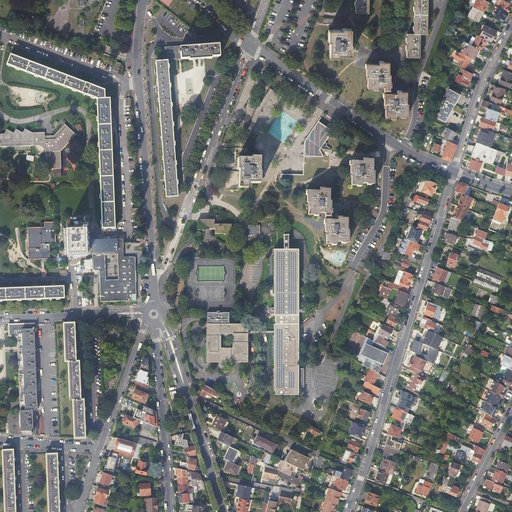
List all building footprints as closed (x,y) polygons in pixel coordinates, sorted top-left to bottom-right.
[(369,1),(368,0),(355,0),(355,13),(368,13),(369,1)] [(414,0),(414,33),(407,33),(406,56),(420,57),(420,45),(420,42),(420,34),(427,34),(427,26),(427,22),(428,6),(428,3),(427,0),(414,0)] [(476,0),(473,7),(483,12),(488,2),(484,0),(476,0)] [(505,1),(504,0),(498,0),(496,5),(499,7),(508,12),(510,8),(508,7),(510,3),(505,1)] [(478,21),(483,12),(473,7),(468,16),(478,21)] [(504,19),(508,12),(499,7),(495,14),(504,19)] [(491,41),(497,30),(486,25),(480,36),(487,39),(491,41)] [(351,55),(351,29),(342,28),(342,30),(334,30),(329,30),(328,41),(330,41),(329,57),(338,57),(338,55),(351,55)] [(478,48),(481,50),(487,39),(480,36),(477,34),(475,37),(471,45),(478,48)] [(471,58),(474,59),(476,56),(473,54),(474,53),(475,53),(476,53),(478,48),(471,45),(468,43),(467,43),(465,48),(463,47),(460,52),(463,54),(471,58)] [(220,56),(220,49),(219,44),(189,46),(189,45),(167,47),(168,60),(189,58),(189,60),(212,58),(212,56),(220,56)] [(465,68),(471,58),(463,54),(460,52),(458,51),(452,62),(465,68)] [(17,56),(11,54),(7,64),(16,68),(15,69),(19,70),(19,69),(35,75),(34,76),(38,77),(38,76),(53,82),(53,83),(57,84),(57,83),(72,89),(72,90),(75,91),(76,90),(91,96),(91,97),(94,99),(95,98),(97,98),(98,117),(97,117),(97,121),(98,121),(99,143),(98,143),(98,147),(99,147),(100,169),(99,169),(99,173),(100,173),(101,195),(100,195),(100,199),(101,199),(102,220),(101,220),(101,224),(102,224),(102,228),(115,228),(110,98),(105,98),(105,90),(92,85),(79,80),(55,71),(37,64),(17,56)] [(503,58),(500,64),(511,68),(511,61),(510,61),(503,58)] [(178,196),(168,60),(165,60),(156,61),(156,69),(155,69),(155,73),(157,73),(158,88),(156,89),(156,92),(158,92),(159,108),(158,108),(158,111),(160,111),(164,166),(162,166),(163,169),(164,169),(165,185),(164,185),(164,188),(166,188),(166,197),(178,196)] [(389,74),(389,62),(379,62),(379,64),(367,63),(366,75),(368,75),(368,87),(378,88),(378,85),(383,85),(383,86),(384,86),(384,105),(385,105),(385,116),(395,117),(395,115),(408,115),(408,103),(407,103),(407,91),(397,91),(397,93),(391,93),(391,92),(390,92),(390,74),(389,74)] [(476,78),(478,75),(473,72),(462,68),(459,74),(470,79),(472,76),(476,78)] [(510,87),(511,80),(511,72),(504,70),(499,83),(510,87)] [(467,87),(471,80),(470,79),(459,74),(455,81),(467,87)] [(505,89),(495,86),(492,94),(493,94),(492,99),(501,103),(505,89)] [(447,96),(445,99),(455,104),(460,94),(449,88),(445,95),(447,96)] [(245,135),(245,136),(255,140),(255,142),(255,143),(254,145),(254,149),(254,157),(251,157),(251,158),(238,158),(237,158),(237,164),(237,169),(239,169),(238,171),(225,170),(225,189),(238,189),(238,188),(247,188),(247,183),(260,183),(260,182),(268,182),(270,182),(272,182),(306,182),(338,182),(338,161),(338,135),(314,119),(311,117),(271,90),(255,111),(248,130),(245,135)] [(455,104),(445,99),(443,105),(439,112),(442,113),(440,118),(445,120),(447,116),(448,117),(455,104)] [(483,100),(481,105),(489,108),(490,108),(492,103),(483,100)] [(511,109),(501,106),(500,108),(505,110),(504,113),(510,115),(511,111),(511,109)] [(489,108),(485,117),(496,121),(497,120),(499,120),(501,114),(499,113),(499,111),(494,110),(490,108),(489,108)] [(485,117),(481,116),(480,119),(481,120),(479,125),(493,130),(496,121),(485,117)] [(55,139),(67,127),(64,124),(54,136),(52,137),(50,137),(50,139),(55,139)] [(76,135),(67,127),(55,139),(50,139),(50,137),(45,137),(44,136),(44,132),(32,133),(25,129),(23,133),(16,129),(14,133),(7,130),(4,134),(0,134),(0,146),(1,147),(40,146),(46,152),(47,169),(61,168),(61,151),(76,135)] [(456,132),(448,128),(444,135),(452,139),(456,132)] [(495,133),(485,129),(484,131),(480,130),(477,142),(479,143),(491,147),(495,133)] [(442,142),(437,140),(436,143),(433,149),(440,152),(440,150),(439,150),(442,142)] [(449,141),(441,157),(448,160),(452,159),(457,144),(449,141)] [(475,146),(472,156),(473,157),(482,160),(493,164),(498,150),(491,147),(479,143),(478,147),(475,146)] [(466,153),(472,155),(474,145),(469,144),(466,153)] [(482,160),(473,157),(472,159),(469,167),(478,171),(482,160)] [(363,161),(351,161),(351,173),(352,173),(351,185),(361,185),(362,184),(374,184),(373,174),(373,160),(363,159),(363,161)] [(495,171),(505,175),(506,171),(506,169),(500,167),(497,166),(495,171)] [(436,184),(426,180),(422,192),(431,195),(436,184)] [(464,194),(467,185),(461,183),(458,184),(456,191),(462,193),(464,194)] [(320,191),(307,191),(307,203),(309,203),(309,215),(319,215),(319,213),(325,213),(325,244),(336,244),(336,242),(348,242),(348,218),(337,218),(337,220),(330,220),(330,216),(330,189),(320,189),(320,191)] [(458,206),(467,210),(472,198),(462,193),(460,198),(461,199),(460,202),(458,206)] [(428,200),(416,195),(413,201),(419,203),(419,202),(427,204),(428,200)] [(411,209),(417,212),(419,212),(421,206),(414,203),(411,209)] [(508,207),(499,203),(497,207),(493,219),(502,223),(508,207)] [(461,221),(463,222),(467,210),(458,206),(457,209),(453,218),(460,220),(461,221)] [(402,218),(400,221),(412,226),(415,219),(416,219),(417,216),(416,216),(417,212),(411,209),(409,209),(405,220),(402,218)] [(422,214),(417,228),(422,230),(426,231),(431,217),(423,214),(422,214)] [(66,217),(66,229),(86,229),(86,222),(85,217),(66,217)] [(448,229),(456,231),(458,224),(459,222),(460,220),(453,218),(452,217),(448,229)] [(213,220),(197,220),(197,229),(212,229),(215,229),(215,234),(231,234),(231,224),(222,224),(217,224),(217,222),(213,222),(213,220)] [(40,257),(49,256),(49,245),(49,244),(56,244),(55,222),(44,222),(44,227),(28,228),(29,249),(29,260),(40,259),(40,257)] [(247,225),(239,225),(239,234),(260,234),(260,229),(260,227),(260,225),(255,225),(247,225)] [(412,226),(406,239),(410,241),(417,243),(419,238),(418,238),(419,235),(420,235),(422,230),(417,228),(412,226)] [(86,229),(66,229),(67,250),(67,255),(77,254),(87,254),(86,229)] [(487,248),(490,240),(485,239),(486,232),(478,229),(473,243),(482,246),(482,248),(486,249),(487,248)] [(447,233),(444,242),(454,246),(457,236),(447,233)] [(283,234),(283,248),(275,248),(273,248),(273,298),(273,309),(273,315),(275,315),(275,324),(273,324),(273,332),(273,390),(275,390),(275,395),(298,395),(298,364),(298,249),(288,249),(288,234),(283,234)] [(393,234),(391,238),(394,238),(401,241),(400,244),(403,245),(400,252),(404,254),(410,241),(406,239),(393,234)] [(92,240),(93,271),(99,271),(99,273),(100,302),(136,302),(135,257),(138,257),(140,257),(140,251),(140,250),(140,246),(140,243),(124,243),(123,239),(92,240)] [(410,241),(404,254),(408,256),(410,256),(414,248),(418,250),(420,244),(417,243),(410,241)] [(385,251),(380,262),(387,264),(392,254),(385,251)] [(459,256),(449,252),(447,258),(449,259),(446,266),(450,268),(451,266),(455,268),(459,256)] [(393,267),(406,272),(411,261),(406,259),(404,258),(401,264),(395,261),(393,267)] [(441,269),(437,267),(433,279),(443,283),(448,271),(441,269)] [(503,278),(479,268),(473,283),(497,292),(503,278)] [(399,270),(394,283),(408,288),(413,275),(399,270)] [(385,280),(379,296),(388,300),(392,288),(398,291),(407,294),(408,288),(394,283),(385,280)] [(452,290),(428,281),(427,284),(434,287),(432,292),(448,299),(452,290)] [(0,301),(2,302),(2,300),(18,300),(18,301),(21,301),(21,299),(37,299),(37,300),(40,300),(40,299),(56,298),(57,299),(65,299),(65,285),(54,286),(34,286),(12,287),(0,287),(0,301)] [(400,306),(404,307),(408,294),(407,294),(398,291),(395,300),(393,300),(392,302),(400,306)] [(492,299),(490,303),(496,305),(500,298),(491,295),(490,298),(492,299)] [(397,312),(400,306),(392,302),(390,301),(386,311),(398,317),(400,313),(397,312)] [(436,305),(427,301),(423,313),(432,317),(436,305)] [(476,304),(473,311),(483,315),(486,308),(476,304)] [(491,310),(501,314),(503,310),(492,306),(491,310)] [(207,313),(207,324),(229,324),(229,313),(219,313),(219,311),(217,311),(217,313),(207,313)] [(398,319),(389,315),(385,324),(393,328),(398,319)] [(312,317),(302,325),(304,327),(314,319),(312,317)] [(431,320),(429,319),(423,317),(420,326),(428,329),(431,320)] [(75,322),(64,323),(65,362),(68,362),(70,400),(73,400),(74,438),(86,438),(85,428),(85,409),(84,399),(81,399),(81,390),(80,371),(80,361),(76,361),(76,351),(75,332),(75,322)] [(36,333),(35,324),(9,325),(10,335),(17,337),(22,338),(24,370),(25,410),(20,410),(21,431),(27,431),(27,434),(41,435),(40,428),(40,421),(38,421),(38,416),(36,416),(36,410),(38,410),(38,404),(39,404),(39,400),(39,396),(37,396),(37,383),(38,383),(38,379),(38,375),(36,375),(36,363),(37,363),(37,359),(37,355),(35,355),(35,343),(37,343),(37,339),(36,335),(35,335),(35,333),(36,333)] [(247,361),(247,332),(247,324),(229,324),(207,324),(206,324),(206,334),(206,337),(206,343),(206,361),(208,361),(211,361),(218,361),(223,361),(237,361),(247,361)] [(383,337),(387,339),(393,329),(383,324),(381,328),(379,327),(375,333),(376,333),(383,337)] [(443,337),(427,330),(426,335),(422,343),(424,344),(430,347),(437,350),(443,337)] [(384,347),(385,347),(387,343),(382,340),(383,337),(376,333),(375,336),(377,338),(376,340),(374,338),(373,340),(384,347)] [(363,365),(370,369),(377,373),(382,364),(383,365),(389,354),(382,351),(384,347),(373,340),(370,339),(361,355),(368,359),(367,361),(365,361),(363,365)] [(422,343),(416,340),(414,344),(412,350),(418,352),(417,356),(427,361),(434,364),(438,351),(437,350),(430,347),(427,355),(422,354),(424,344),(422,343)] [(414,373),(416,374),(418,370),(421,372),(427,361),(417,356),(414,355),(410,361),(409,365),(410,366),(408,370),(414,373)] [(511,370),(511,358),(506,356),(501,365),(511,370)] [(144,359),(140,370),(148,373),(148,361),(144,359)] [(370,369),(364,381),(366,382),(373,385),(379,374),(377,373),(370,369)] [(140,370),(137,380),(135,380),(136,381),(135,385),(147,391),(150,385),(146,384),(148,380),(149,378),(147,377),(148,374),(151,375),(151,374),(148,373),(140,370)] [(405,388),(413,392),(418,383),(421,384),(425,379),(416,374),(414,373),(405,388)] [(511,381),(511,378),(506,375),(501,384),(508,388),(510,385),(511,386),(511,382),(511,381)] [(506,388),(494,381),(489,391),(501,398),(503,399),(506,394),(503,393),(506,388)] [(377,395),(380,389),(373,385),(366,382),(364,386),(373,391),(372,392),(377,395)] [(206,394),(210,396),(211,394),(217,397),(219,393),(214,390),(203,385),(199,394),(204,397),(206,394)] [(148,394),(136,390),(133,398),(144,403),(148,394)] [(373,396),(362,391),(358,399),(369,405),(373,396)] [(396,407),(405,412),(407,408),(411,409),(413,404),(412,403),(412,401),(415,402),(417,398),(412,396),(412,395),(408,394),(408,393),(402,391),(401,395),(402,396),(402,397),(404,398),(404,399),(402,398),(401,399),(396,407)] [(489,391),(483,401),(497,408),(498,409),(500,405),(498,404),(499,401),(501,398),(489,391)] [(483,401),(479,409),(485,413),(496,419),(498,414),(496,413),(494,413),(497,408),(483,401)] [(179,403),(171,405),(173,417),(181,415),(179,403)] [(156,427),(158,427),(157,411),(145,406),(143,411),(137,409),(134,418),(139,420),(145,422),(156,427)] [(401,425),(405,426),(406,424),(405,423),(409,415),(410,416),(411,414),(405,412),(396,407),(392,417),(402,422),(400,425),(401,425)] [(360,412),(358,412),(356,417),(366,421),(369,413),(361,409),(360,412)] [(496,419),(485,413),(484,414),(486,415),(481,424),(490,429),(496,419)] [(134,418),(126,415),(123,423),(135,428),(139,420),(134,418)] [(217,416),(211,427),(221,432),(223,428),(226,421),(227,420),(217,416)] [(154,433),(156,427),(145,422),(142,428),(154,433)] [(320,431),(309,425),(305,424),(303,428),(318,436),(320,431)] [(387,434),(400,439),(405,426),(401,425),(400,428),(391,425),(387,434)] [(484,430),(475,425),(469,438),(478,443),(484,430)] [(230,447),(234,438),(223,433),(222,432),(218,441),(222,443),(230,447)] [(448,433),(444,443),(448,445),(452,434),(448,433)] [(177,437),(175,445),(185,448),(188,447),(188,442),(182,441),(184,434),(176,435),(177,437)] [(268,450),(273,453),(277,444),(257,435),(253,444),(268,450)] [(397,439),(389,436),(386,445),(390,447),(391,444),(394,445),(396,442),(397,439)] [(511,444),(511,438),(506,436),(503,444),(510,447),(511,444)] [(142,445),(155,449),(157,443),(138,437),(136,443),(142,445)] [(136,443),(118,438),(114,453),(119,454),(132,458),(133,456),(138,458),(142,445),(136,443)] [(351,441),(349,440),(348,444),(349,444),(348,448),(357,452),(360,444),(354,442),(354,441),(351,440),(351,441)] [(239,451),(230,447),(222,443),(219,450),(226,453),(223,459),(228,461),(233,463),(239,451)] [(399,452),(399,451),(379,443),(378,446),(384,448),(384,447),(385,447),(383,454),(388,456),(390,451),(394,453),(398,454),(399,452)] [(440,454),(444,456),(445,454),(447,448),(448,445),(444,443),(440,454)] [(473,460),(479,463),(483,455),(485,450),(472,444),(469,450),(465,448),(464,451),(469,453),(470,457),(470,460),(473,460)] [(191,456),(196,455),(193,445),(188,447),(185,448),(184,448),(186,456),(191,457),(191,456)] [(448,445),(447,448),(456,452),(454,456),(464,460),(465,455),(470,457),(469,453),(464,451),(453,446),(448,445)] [(353,456),(360,459),(361,455),(343,449),(341,454),(344,455),(342,461),(351,464),(353,456)] [(14,460),(14,450),(2,450),(4,511),(16,511),(16,498),(15,479),(14,460)] [(295,467),(303,470),(309,459),(293,451),(287,463),(295,467)] [(48,511),(59,511),(59,501),(59,482),(58,463),(58,453),(46,454),(48,511)] [(105,469),(114,472),(119,454),(114,453),(113,458),(109,457),(107,465),(106,465),(105,469)] [(318,455),(314,470),(319,472),(323,457),(318,455)] [(181,462),(180,466),(188,468),(195,470),(197,460),(188,458),(187,463),(181,462)] [(389,473),(393,474),(397,463),(385,458),(381,470),(389,473)] [(281,471),(290,476),(292,472),(293,472),(295,467),(287,463),(282,460),(277,469),(281,471)] [(146,463),(139,461),(138,467),(131,466),(130,471),(146,475),(148,473),(147,470),(145,469),(146,463)] [(233,463),(228,461),(224,470),(224,472),(228,474),(228,472),(235,475),(239,466),(233,463)] [(450,478),(454,480),(456,477),(459,477),(461,472),(459,472),(462,467),(462,466),(452,462),(446,477),(450,478)] [(499,462),(496,470),(506,474),(510,466),(499,462)] [(277,469),(265,464),(262,479),(268,480),(269,477),(277,479),(279,476),(281,471),(277,469)] [(333,476),(337,478),(347,481),(351,471),(344,468),(342,474),(334,471),(333,476)] [(187,471),(177,469),(178,478),(188,477),(188,475),(187,475),(187,471)] [(376,482),(385,485),(389,473),(381,470),(379,470),(378,474),(379,475),(376,482)] [(506,474),(496,470),(495,471),(492,479),(503,483),(506,474)] [(298,485),(301,480),(290,476),(281,471),(279,476),(298,485)] [(202,482),(199,474),(191,472),(192,488),(192,493),(197,493),(196,484),(199,484),(199,482),(202,482)] [(112,476),(103,473),(100,483),(109,486),(112,476)] [(450,478),(446,477),(444,476),(442,481),(441,483),(448,486),(445,492),(456,497),(458,493),(457,492),(458,489),(448,484),(450,478)] [(188,477),(178,478),(178,486),(188,485),(187,478),(188,478),(188,477)] [(330,485),(329,488),(337,491),(338,488),(344,490),(347,481),(337,478),(334,487),(330,485)] [(494,483),(485,479),(484,481),(485,481),(483,486),(492,489),(494,483)] [(416,492),(428,497),(433,484),(426,481),(423,487),(419,485),(416,492)] [(150,484),(140,485),(141,496),(151,495),(150,484)] [(251,487),(238,484),(236,497),(248,500),(251,487)] [(500,493),(503,487),(495,484),(493,490),(500,493)] [(190,494),(192,493),(192,488),(188,489),(188,485),(178,486),(179,495),(190,494)] [(90,500),(89,502),(104,505),(105,498),(107,498),(107,490),(98,488),(94,501),(90,500)] [(329,488),(325,501),(335,504),(337,505),(341,492),(337,491),(329,488)] [(291,505),(293,494),(288,493),(281,491),(279,501),(279,503),(284,504),(285,502),(287,503),(287,504),(291,505)] [(192,493),(190,494),(179,495),(179,503),(189,503),(189,498),(193,497),(192,493)] [(380,497),(370,493),(368,499),(366,503),(377,506),(380,497)] [(157,511),(156,498),(147,499),(147,511),(157,511)] [(491,501),(483,498),(482,501),(481,501),(476,511),(487,511),(491,505),(490,504),(491,501)] [(240,499),(237,511),(246,511),(249,501),(240,499)] [(275,511),(276,508),(274,508),(276,502),(268,500),(268,504),(267,509),(266,511),(275,511)] [(321,511),(332,511),(335,504),(325,501),(324,503),(321,511)]
